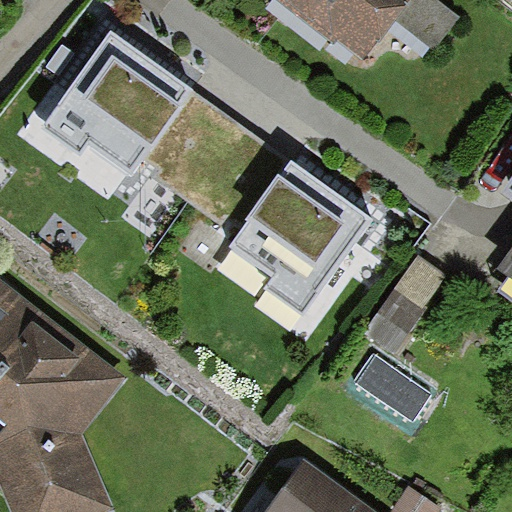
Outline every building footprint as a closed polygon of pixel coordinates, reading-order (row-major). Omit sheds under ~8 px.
[(282,0),(363,59),(396,15),(435,45),(457,16),(435,0),(282,0)] [(192,93),(111,34),(45,126),(80,151),(89,140),(135,172),(146,156),(192,93)] [(286,160),(192,93),(146,156),(167,171),(162,179),(221,221),(228,212),(242,222),(286,160)] [(369,219),(286,160),(242,222),(229,240),(275,274),(263,290),(300,316),(369,219)] [(511,187),(506,195),(511,199),(511,259),(505,270),(511,275),(511,276),(503,289),(511,295),(511,187)] [(445,275),(420,258),(366,336),(400,359),(416,336),(411,332),(426,310),(423,307),(445,275)] [(128,376),(0,276),(0,478),(13,511),(105,511),(113,509),(83,434),(128,376)] [(381,511),(366,511),(297,462),(260,511),(427,511),(397,490),(381,511)]
